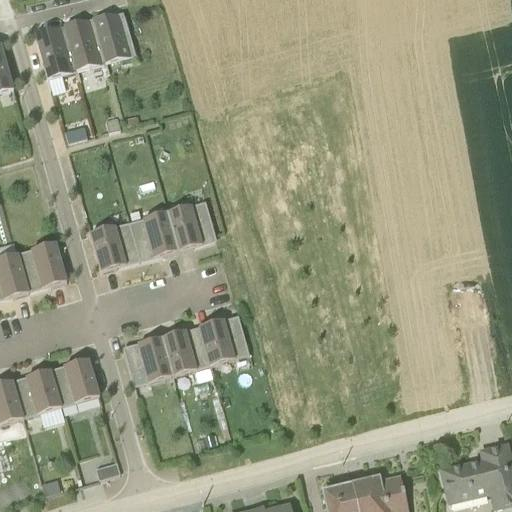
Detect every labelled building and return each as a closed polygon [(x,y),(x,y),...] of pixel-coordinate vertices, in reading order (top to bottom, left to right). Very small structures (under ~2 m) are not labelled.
[(91,13),(104,59),(135,50),(121,4),(91,13)] [(91,13),(62,21),(75,67),(104,59),(91,13)] [(33,29),(46,75),(75,67),(62,21),(33,29)] [(0,43),(0,87),(12,84),(0,43)] [(117,111),(104,115),(108,126),(120,123),(117,111)] [(83,120),(64,125),(67,137),(86,132),(83,120)] [(188,197),(166,204),(177,243),(193,238),(191,231),(213,226),(205,192),(203,193),(200,183),(186,187),(188,197)] [(166,204),(128,215),(137,247),(160,241),(161,247),(177,243),(166,204)] [(89,226),(100,265),(116,260),(114,254),(137,247),(128,215),(89,226)] [(191,231),(193,238),(215,233),(213,226),(191,231)] [(65,274),(54,235),(15,246),(26,279),(47,272),(49,279),(65,274)] [(137,247),(139,254),(161,247),(160,241),(137,247)] [(27,285),(26,279),(15,246),(0,250),(0,286),(10,284),(11,290),(27,285)] [(114,254),(116,260),(139,254),(137,247),(114,254)] [(26,279),(27,285),(49,279),(47,272),(26,279)] [(0,286),(0,292),(11,290),(10,284),(0,286)] [(215,321),(239,314),(237,309),(214,315),(215,321)] [(199,326),(209,359),(248,348),(239,314),(215,321),(214,315),(198,320),(199,326)] [(199,326),(198,320),(176,326),(177,332),(199,326)] [(176,326),(160,330),(171,369),(209,359),(199,326),(177,332),(176,326)] [(133,380),(171,369),(160,330),(145,335),(147,341),(123,347),(133,380)] [(147,341),(145,335),(122,341),(123,347),(147,341)] [(73,362),(51,368),(60,401),(98,390),(87,351),(71,356),(73,362)] [(73,362),(71,356),(49,362),(51,368),(73,362)] [(13,379),(22,412),(60,401),(51,368),(49,362),(33,367),(35,373),(13,379)] [(35,373),(33,367),(11,373),(13,379),(35,373)] [(0,418),(22,412),(13,379),(11,373),(0,375),(0,418)] [(482,460),(440,470),(448,505),(488,496),(492,511),(511,506),(511,469),(506,445),(480,451),(482,460)] [(116,456),(95,462),(98,474),(119,468),(116,456)] [(372,458),(365,458),(370,478),(376,476),(372,458)] [(365,479),(361,460),(346,465),(350,482),(365,479)] [(350,482),(346,465),(332,468),(336,486),(350,482)] [(422,469),(398,475),(399,479),(423,474),(422,469)] [(365,479),(350,482),(357,511),(407,511),(399,479),(398,475),(379,480),(378,476),(376,476),(370,478),(365,479)] [(357,511),(350,482),(336,486),(321,489),(326,511),(357,511)] [(263,483),(240,489),(245,506),(263,502),(265,509),(269,508),(263,483)] [(263,511),(263,510),(265,509),(263,502),(245,506),(227,511),(263,511)] [(263,511),(290,511),(288,503),(269,508),(265,509),(263,510),(263,511)]
